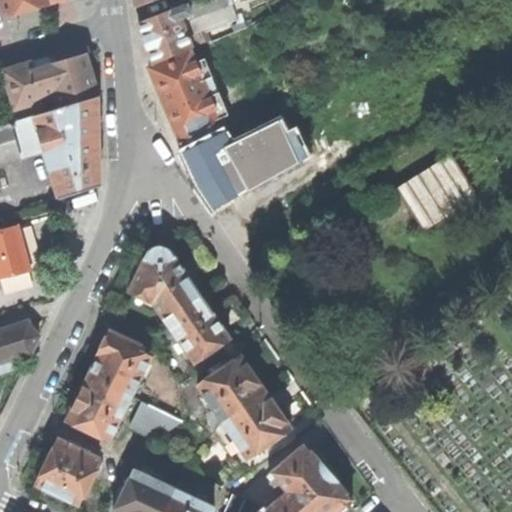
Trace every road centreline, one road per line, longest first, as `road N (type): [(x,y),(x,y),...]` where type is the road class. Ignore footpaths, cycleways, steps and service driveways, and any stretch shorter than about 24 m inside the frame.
road 1 (residential): [(397,495),(171,172),(134,145)]
road 2 (residential): [(0,467),(112,243),(134,145)]
road 3 (residential): [(119,23),(0,58)]
road 4 (residential): [(134,145),(119,23)]
